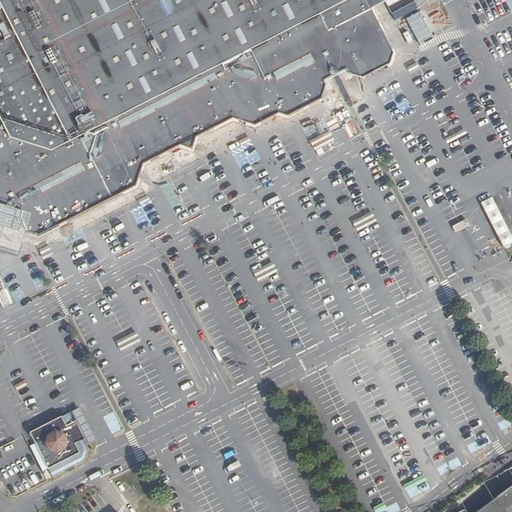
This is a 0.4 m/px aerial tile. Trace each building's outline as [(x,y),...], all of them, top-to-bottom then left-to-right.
[(385,0),(0,0),(0,117),(10,135),(0,117),(0,224),(11,228),(14,230),(23,225),(26,232),(37,235),(56,225),(67,220),(92,207),(106,200),(120,194),(136,186),(138,178),(139,174),(139,170),(141,164),(143,163),(153,158),(165,152),(179,144),(191,147),(195,136),(204,132),(222,123),(233,117),(239,119),(243,120),(248,121),(256,124),(261,121),(273,115),(278,112),(288,114),(299,109),(320,98),(325,88),(331,90),(336,91),(347,84),(349,83),(354,73),(363,76),(389,63),(394,51),(388,39),(380,23),(372,7),(385,0)] [(347,84),(336,91),(339,99),(346,96),(351,93),(347,84)] [(361,216),(351,221),(358,233),(379,222),(372,211),(361,216)] [(11,228),(0,224),(0,232),(2,233),(9,236),(11,228)] [(271,263),(250,274),(253,280),(274,269),(271,263)] [(134,333),(115,343),(121,354),(140,344),(134,333)] [(5,385),(1,387),(7,399),(28,388),(22,377),(18,379),(12,382),(5,385)] [(29,432),(52,478),(83,463),(88,447),(70,411),(29,432)] [(511,511),(511,484),(474,511),(511,511)]
